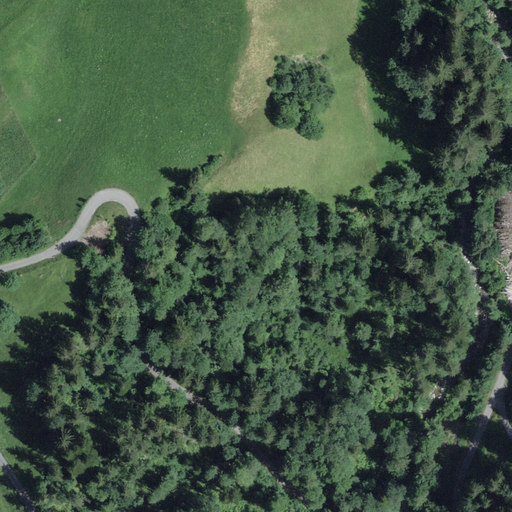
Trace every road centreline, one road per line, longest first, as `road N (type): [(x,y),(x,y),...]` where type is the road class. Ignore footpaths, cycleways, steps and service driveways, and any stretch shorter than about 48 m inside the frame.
road 1 (unclassified): [(0,270),(58,248),(101,197),(128,201),(130,287),(146,359),(233,422),(315,511)]
road 2 (unclassified): [(456,511),(460,477),(511,358)]
